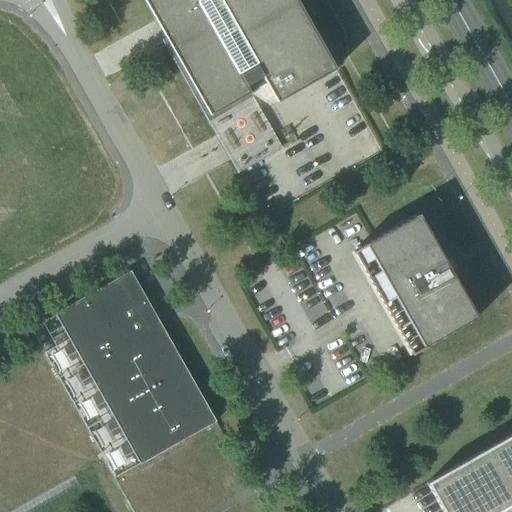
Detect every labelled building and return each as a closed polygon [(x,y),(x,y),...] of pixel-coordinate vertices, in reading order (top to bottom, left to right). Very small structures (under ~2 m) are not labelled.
[(209,116),(210,116),(229,105),(249,93),(245,86),(261,77),(276,103),(335,69),(295,0),(143,0),(156,22),(209,116)] [(229,105),(210,116),(220,134),(239,123),(229,105)] [(352,252),(411,355),(476,318),(418,214),(352,252)] [(54,314),(64,332),(35,347),(0,366),(0,511),(33,511),(79,487),(74,478),(90,469),(114,511),(265,511),(258,498),(248,480),(216,424),(158,322),(146,328),(137,312),(147,306),(138,290),(114,303),(104,286),(54,314)] [(511,511),(511,434),(425,483),(441,511),(498,511),(511,504),(511,511)]
